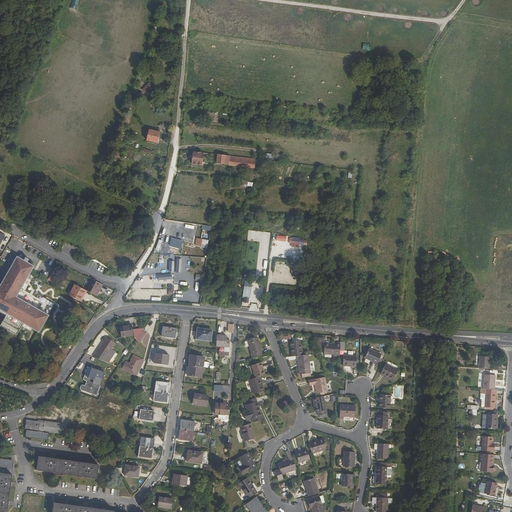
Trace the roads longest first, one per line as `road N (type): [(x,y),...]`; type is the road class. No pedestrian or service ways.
road 1 (track): [(463,0),(423,68),(407,332)]
road 2 (track): [(128,282),(161,219),(171,175),(189,0)]
road 3 (track): [(186,33),(423,68)]
road 4 (residential): [(124,502),(139,498),(167,457),(188,310)]
road 5 (track): [(267,0),(444,21)]
road 6 (track): [(0,143),(161,219)]
road 7 (residential): [(11,228),(101,277),(128,282)]
road 8 (residential): [(23,448),(39,487),(52,495),(124,502)]
road 9 (tertiary): [(330,326),(453,335)]
